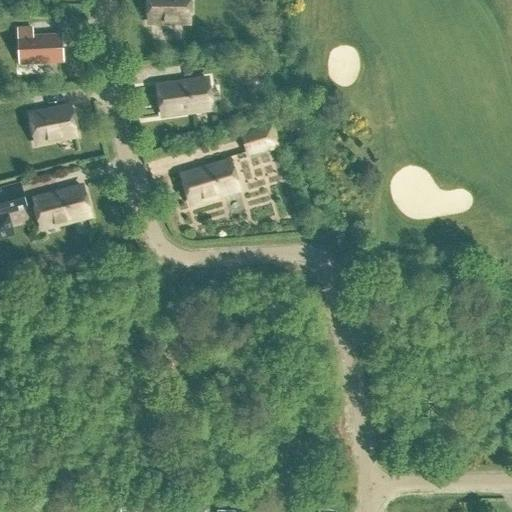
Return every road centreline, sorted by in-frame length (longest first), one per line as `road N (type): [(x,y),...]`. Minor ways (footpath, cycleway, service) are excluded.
road 1 (residential): [(369,483),(330,263),(303,252),(186,257),(170,254),(150,231),(108,81),(105,0)]
road 2 (residential): [(369,483),(511,481)]
